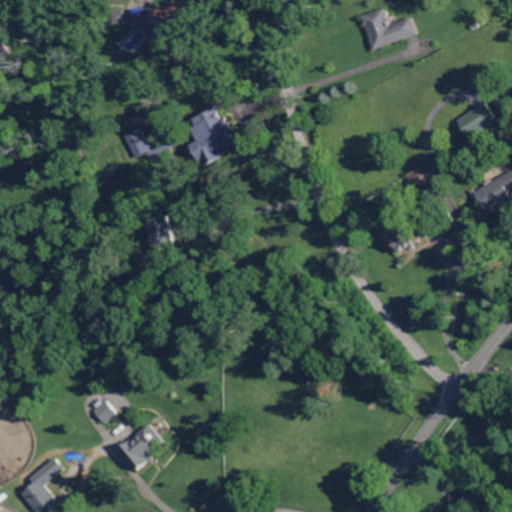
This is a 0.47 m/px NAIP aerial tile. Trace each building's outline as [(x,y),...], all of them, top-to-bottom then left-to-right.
[(194,57),(168,57),(168,39),(152,39),(152,28),(148,28),(137,28),(137,25),(137,7),(137,6),(158,6),(160,6),(160,7),(160,14),(188,14),(194,14),(194,57)] [(396,22),(402,20),(416,15),(423,33),(421,34),(409,38),(378,49),(373,34),(373,32),(367,15),(390,7),(393,15),(396,22)] [(122,23),(113,23),(113,8),(123,8),(122,23)] [(476,28),(473,23),(481,20),(483,24),(476,28)] [(0,61),(0,32),(5,30),(15,55),(0,61)] [(511,105),(503,112),(494,100),(506,91),(511,99),(511,105)] [(475,139),(462,121),(489,102),(501,120),(475,139)] [(226,118),(230,116),(233,124),(235,128),(232,129),(239,142),(222,151),(225,158),(208,166),(205,160),(203,161),(199,153),(193,157),(188,147),(204,140),(207,138),(201,127),(201,126),(198,121),(198,120),(221,108),(223,112),(226,118)] [(154,150),(165,144),(190,132),(193,130),(197,128),(200,133),(152,158),(149,152),(139,158),(128,136),(143,128),(144,130),(154,150)] [(511,203),(505,207),(503,203),(491,211),(484,200),(480,202),(474,192),(478,189),(480,192),(491,186),(489,184),(496,180),(497,182),(511,173),(511,203)] [(47,215),(45,207),(55,205),(57,213),(47,215)] [(159,249),(153,221),(152,218),(174,214),(177,231),(178,233),(178,234),(180,245),(178,245),(163,248),(159,249)] [(0,216),(8,240),(0,242),(0,216)] [(440,233),(405,252),(398,241),(393,244),(386,232),(406,220),(412,229),(432,218),(440,233)] [(58,261),(56,253),(66,251),(68,259),(58,261)] [(147,276),(142,254),(153,252),(157,251),(158,253),(163,272),(158,274),(147,276)] [(15,399),(13,392),(34,384),(37,391),(15,399)] [(110,422),(100,409),(112,400),(113,401),(122,413),(110,422)] [(144,471),(125,448),(135,439),(156,422),(171,440),(156,453),(160,458),(157,460),(155,462),(144,471)] [(45,469),(40,463),(51,455),(56,461),(45,469)] [(44,511),(42,511),(27,494),(39,484),(35,479),(60,458),(70,469),(49,486),(60,498),(44,511)]
